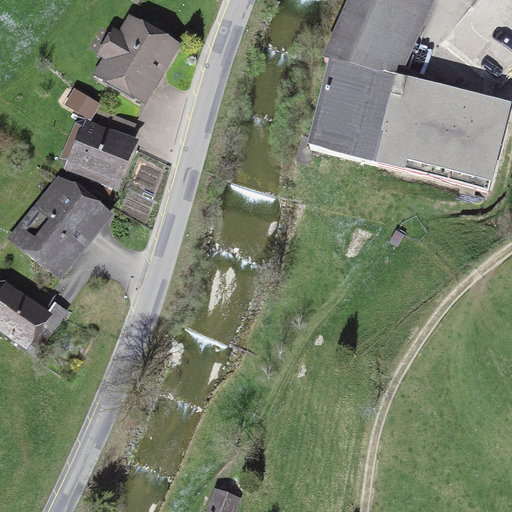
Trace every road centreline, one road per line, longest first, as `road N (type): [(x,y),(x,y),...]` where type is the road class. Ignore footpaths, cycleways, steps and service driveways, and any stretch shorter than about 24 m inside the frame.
road 1 (tertiary): [(58,511),(145,309),(240,0)]
road 2 (track): [(511,247),(459,290),(408,357),(374,437),(363,511)]
